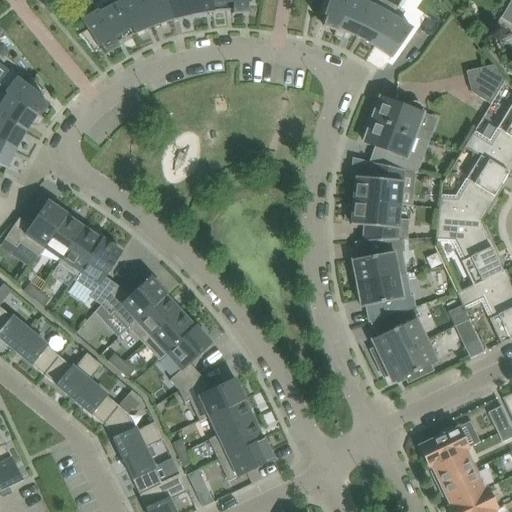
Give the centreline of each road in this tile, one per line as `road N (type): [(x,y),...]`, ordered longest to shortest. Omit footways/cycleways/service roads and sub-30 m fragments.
road 1 (residential): [(366,435),(317,317),(310,277),(312,157),(336,88),(327,72),(273,57),(203,58),(168,66),(99,103),(71,135),(66,168),(139,211),(196,262),(236,310),(325,472)]
road 2 (residential): [(0,374),(84,447),(116,511)]
road 3 (residential): [(366,435),(511,364)]
